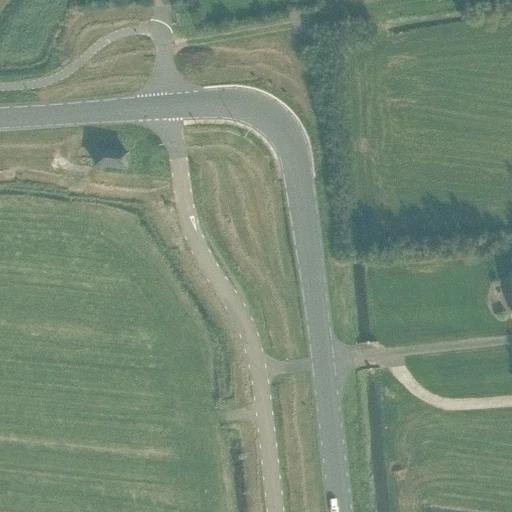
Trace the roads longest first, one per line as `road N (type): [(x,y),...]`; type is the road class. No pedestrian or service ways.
road 1 (primary): [(321,362),(291,148),(265,114),(215,103)]
road 2 (unclassified): [(257,370),(242,317),(186,218),(167,106)]
road 3 (primary): [(167,106),(0,118)]
road 4 (primary): [(339,511),(321,362)]
road 5 (track): [(511,401),(442,402),(405,379),(391,352)]
road 6 (unclassified): [(274,511),(257,370)]
